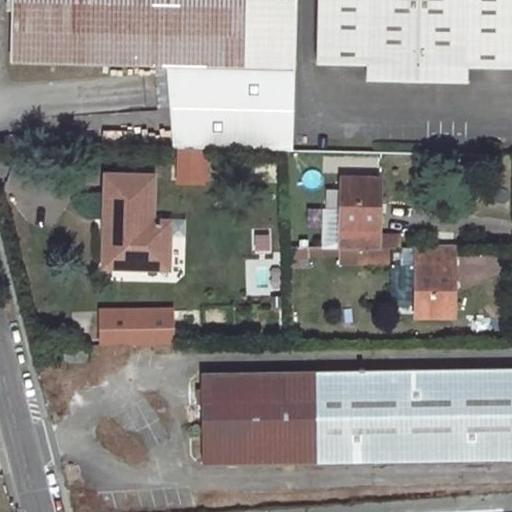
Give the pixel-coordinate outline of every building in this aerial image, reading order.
[(287,149),(294,149),(297,0),(14,0),(13,59),(167,63),(174,146),(178,146),(203,147),(287,149)] [(369,79),(411,80),(420,70),(430,80),(469,80),(469,66),(511,65),(511,0),(320,0),(319,62),(369,63),(369,79)] [(203,147),(178,146),(177,177),(202,178),(203,158),(203,147)] [(106,223),(105,264),(168,265),(170,219),(152,219),(153,177),(106,175),(106,223)] [(380,177),(362,177),(343,176),(341,245),(381,245),(381,212),(380,177)] [(456,245),(415,245),(415,254),(401,254),(400,285),(415,285),(415,313),(456,313),(456,283),(456,245)] [(88,344),(62,344),(62,362),(88,362),(88,344)] [(511,367),(201,372),(203,463),(511,458),(511,367)]
